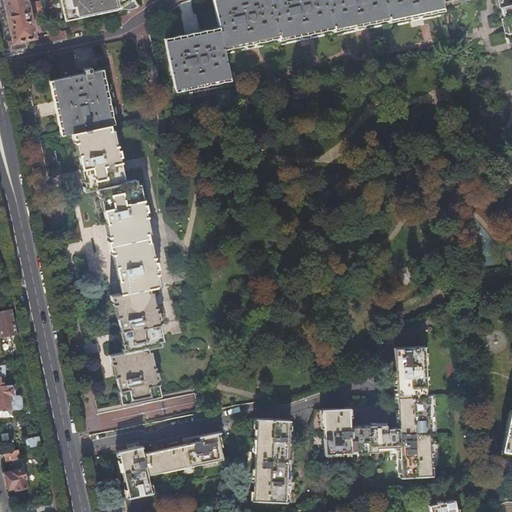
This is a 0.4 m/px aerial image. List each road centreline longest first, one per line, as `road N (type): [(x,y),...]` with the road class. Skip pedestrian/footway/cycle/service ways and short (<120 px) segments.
road 1 (primary): [(80,511),(0,138)]
road 2 (residential): [(0,51),(124,25),(165,0)]
